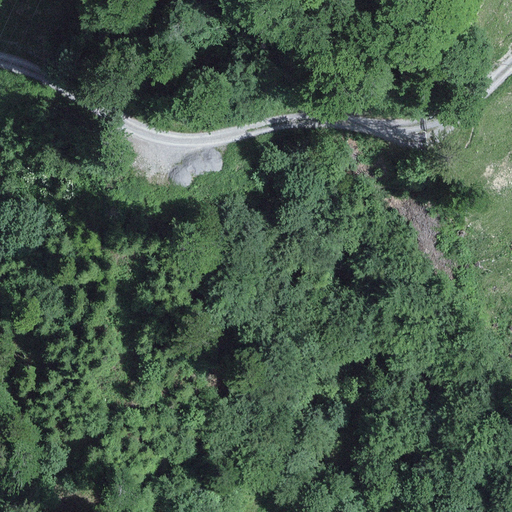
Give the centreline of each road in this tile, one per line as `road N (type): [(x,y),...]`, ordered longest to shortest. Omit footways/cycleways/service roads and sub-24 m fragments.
road 1 (track): [(476,95),(418,136),(325,119),(274,120),(206,143),(172,142),(0,60)]
road 2 (track): [(251,511),(297,399),(335,349),(372,341),(392,347),(482,404),(511,411)]
